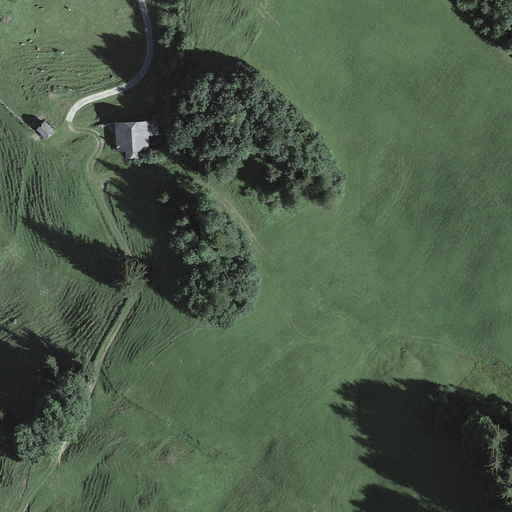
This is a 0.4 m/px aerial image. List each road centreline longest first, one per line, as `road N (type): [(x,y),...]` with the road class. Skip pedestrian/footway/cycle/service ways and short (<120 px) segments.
road 1 (track): [(21,511),(78,419),(136,278),(99,197),(100,179),(118,172),(187,177),(230,205),(257,242)]
road 2 (track): [(142,0),(150,35),(144,72),(82,102),(69,117),(71,126),(98,135),(89,171),(100,179)]
